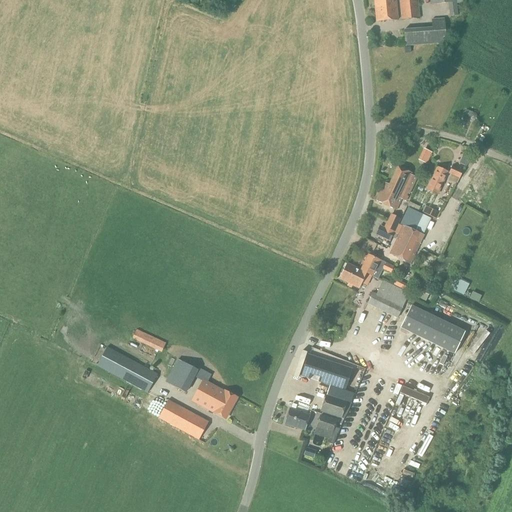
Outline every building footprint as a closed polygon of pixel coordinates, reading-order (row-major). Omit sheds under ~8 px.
[(373,0),(376,21),(397,20),(395,0),(373,0)] [(399,0),(401,20),(420,18),(417,0),(399,0)] [(463,3),(462,0),(430,0),(431,4),(449,2),(450,16),(458,16),(456,3),(463,3)] [(405,46),(446,43),(444,18),(432,19),(432,27),(404,29),(405,46)] [(465,111),(464,113),(464,114),(466,115),(470,117),(471,119),(473,120),(475,119),(476,116),(475,114),(473,113),(466,111),(465,111)] [(424,149),(422,154),(430,158),(432,153),(424,149)] [(457,184),(459,178),(463,172),(452,166),(449,173),(451,174),(449,180),(457,184)] [(409,187),(413,177),(411,176),(412,175),(408,172),(397,167),(389,185),(384,183),(376,201),(395,210),(401,199),(407,186),(409,187)] [(437,194),(447,172),(436,168),(426,189),(437,194)] [(425,206),(421,213),(437,220),(440,213),(425,206)] [(399,224),(392,237),(396,239),(390,253),(411,263),(423,236),(422,235),(430,219),(408,208),(400,225),(399,224)] [(390,242),(392,237),(399,224),(403,215),(394,210),(392,215),(390,215),(380,237),(390,242)] [(362,266),(360,270),(360,271),(365,273),(372,276),(374,271),(380,274),(383,269),(385,264),(379,261),(368,255),(362,266)] [(358,288),(365,273),(360,271),(360,270),(347,264),(339,279),(358,288)] [(385,264),(383,269),(391,273),(394,268),(385,264)] [(455,276),(448,288),(463,296),(470,283),(455,276)] [(396,280),(393,286),(408,293),(411,287),(396,280)] [(397,318),(408,295),(382,282),(376,295),(373,293),(368,303),(397,318)] [(417,290),(415,296),(425,301),(428,296),(432,287),(422,282),(417,290)] [(422,300),(411,320),(455,344),(466,323),(422,300)] [(161,352),(164,343),(136,330),(132,338),(161,352)] [(137,365),(107,349),(97,367),(147,393),(157,375),(147,370),(149,366),(139,361),(137,365)] [(345,391),(351,369),(307,355),(300,376),(345,391)] [(197,371),(177,360),(166,383),(186,393),(194,377),(203,382),(193,401),(214,412),(213,413),(225,419),(236,398),(225,392),(224,393),(206,383),(210,375),(198,369),(197,371)] [(429,397),(399,384),(396,390),(426,403),(429,397)] [(463,400),(471,391),(466,387),(459,397),(463,400)] [(477,398),(480,404),(492,398),(490,393),(477,398)] [(343,420),(350,404),(326,396),(320,412),(343,420)] [(198,439),(208,423),(168,401),(159,418),(198,439)] [(304,430),(309,415),(290,409),(285,424),(304,430)] [(338,432),(333,430),(335,422),(320,417),(314,434),(329,440),(328,442),(333,444),(338,432)] [(426,429),(424,433),(432,438),(435,433),(426,429)] [(444,478),(458,478),(458,430),(452,430),(432,485),(432,484),(431,486),(438,489),(450,489),(437,484),(437,475),(444,478)] [(313,459),(316,452),(306,449),(303,455),(313,459)] [(424,458),(426,454),(418,450),(416,454),(424,458)] [(409,460),(406,465),(416,469),(418,464),(409,460)]
